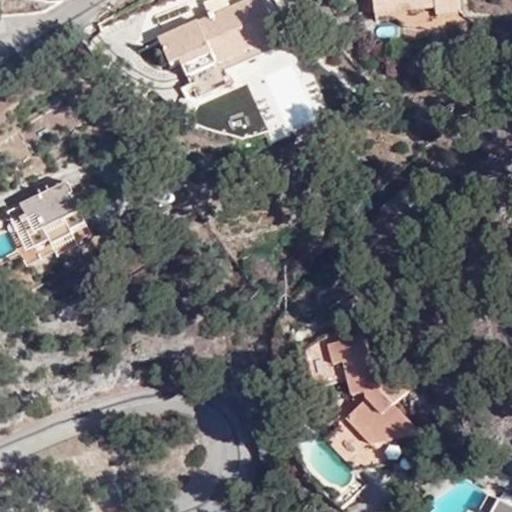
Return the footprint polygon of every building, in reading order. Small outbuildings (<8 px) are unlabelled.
[(264,0),(252,6),(248,0),(243,0),(158,41),(170,68),(181,63),(188,77),(280,34),(265,0),(264,0)] [(413,0),(435,0),(437,6),(440,16),(463,11),(461,0),(376,0),(378,15),(401,11),(400,2),(413,0)] [(401,11),(437,6),(435,0),(413,0),(400,2),(401,11)] [(78,197),(71,182),(2,216),(28,269),(56,255),(58,260),(80,249),(78,244),(92,237),(74,198),(78,197)] [(365,338),(329,347),(334,367),(345,365),(353,399),(366,395),(368,401),(347,421),(359,433),(368,430),(372,446),(421,434),(394,407),(412,390),(396,373),(383,386),(378,367),(373,369),(365,338)] [(359,433),(372,446),(368,430),(359,433)] [(498,498),(489,493),(479,511),(511,511),(511,504),(511,502),(511,493),(502,490),(498,498)]
